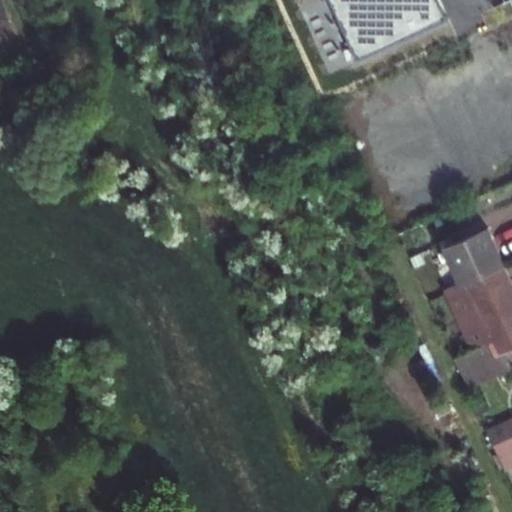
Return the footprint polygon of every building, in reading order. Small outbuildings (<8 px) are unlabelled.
[(327,0),(354,59),(445,18),(436,0),(327,0)] [(483,227),(439,247),(483,342),(488,353),(511,341),(511,300),(496,265),(499,263),(483,227)] [(483,342),(449,358),(461,385),(504,365),(497,349),(488,353),(483,342)] [(511,418),(486,431),(490,439),(511,428),(511,418)] [(511,428),(490,439),(505,472),(511,468),(511,428)]
